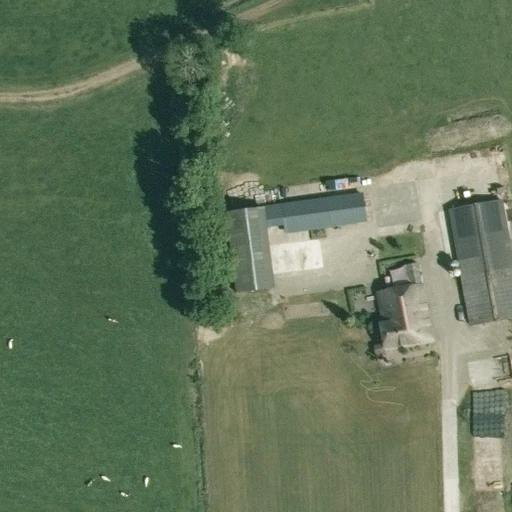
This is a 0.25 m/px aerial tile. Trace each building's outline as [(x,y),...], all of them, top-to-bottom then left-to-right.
[(442,174),(470,326),(511,318),(511,263),(494,165),(442,174)] [(284,231),(365,220),(362,195),(281,206),(284,231)] [(268,245),(264,215),(264,209),(226,214),(236,294),(275,289),(273,275),(266,276),(254,278),(251,250),(250,239),(262,238),(263,245),(268,245)] [(381,213),(389,235),(400,231),(392,209),(381,213)] [(430,339),(420,284),(416,264),(403,267),(407,286),(377,292),(382,323),(379,324),(383,348),(430,339)]
